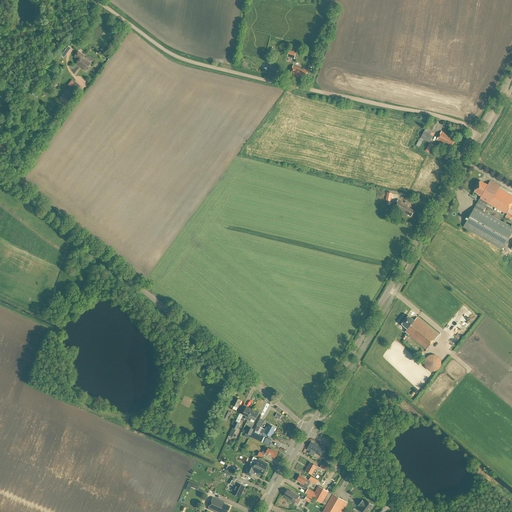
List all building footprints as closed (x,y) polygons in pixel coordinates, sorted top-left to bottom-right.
[(289,50),(287,58),(293,60),(295,52),(289,50)] [(87,71),(91,65),(82,59),(84,57),(78,52),(74,58),(78,61),(75,65),(85,72),(86,70),(87,71)] [(305,79),(308,70),(294,66),(290,77),(293,78),(294,76),(298,78),(299,77),(305,79)] [(80,86),(79,85),(74,82),(74,83),(71,80),(67,85),(70,87),(70,88),(74,91),(75,90),(77,91),(80,86)] [(71,95),(66,91),(59,99),(64,103),(71,95)] [(432,132),(426,129),(424,132),(416,146),(419,148),(423,140),(429,143),(434,134),(432,133),(432,132)] [(452,147),(454,142),(453,141),(453,140),(450,138),(451,137),(441,132),(436,141),(449,148),(450,146),(452,147)] [(434,145),(430,143),(426,151),(429,153),(434,145)] [(511,194),(490,182),(487,186),(480,182),(474,192),(478,194),(478,195),(481,197),(463,228),(503,251),(511,235),(511,227),(484,211),(488,204),(507,215),(506,218),(510,220),(511,216),(511,215),(507,213),(511,204),(511,194)] [(411,217),(414,211),(408,208),(409,206),(398,200),(393,208),(404,214),(408,216),(408,215),(411,217)] [(468,317),(473,312),(469,308),(460,316),(463,319),(466,316),(468,317)] [(408,336),(419,345),(426,351),(439,336),(417,318),(414,322),(409,317),(402,325),(407,330),(405,332),(408,335),(408,336)] [(429,355),(425,359),(424,364),(426,368),(429,371),(434,372),(439,370),(441,365),(441,361),(439,357),(434,355),(429,355)] [(235,398),(231,408),(233,409),(234,407),(238,408),(242,400),(235,398)] [(247,421),(252,410),(245,407),(242,414),(246,416),(244,419),(245,419),(247,421)] [(259,413),(252,410),(247,421),(250,422),(250,421),(251,419),(255,421),(259,413)] [(236,430),(240,424),(239,423),(236,422),(229,436),(232,438),(236,430)] [(270,437),(275,428),(269,424),(267,428),(266,428),(264,430),(260,428),(260,427),(257,426),(254,430),(262,434),(263,433),(270,437)] [(253,432),(251,438),(264,443),(266,438),(253,432)] [(311,442),(308,448),(307,450),(310,452),(310,454),(314,456),(315,454),(320,456),(324,448),(317,444),(316,445),(311,442)] [(275,459),(278,453),(271,449),(271,450),(265,447),(261,453),(260,452),(257,456),(262,459),(265,453),(275,459)] [(256,463),(255,462),(253,467),(249,465),(245,474),(251,477),(253,472),(258,474),(258,473),(263,476),(267,468),(266,468),(267,464),(258,459),(256,463)] [(316,469),(317,467),(310,463),(305,472),(311,475),(315,477),(318,471),(316,469)] [(297,482),(301,484),(300,487),(306,490),(309,486),(308,486),(310,482),(300,476),(297,482)] [(242,482),(237,479),(234,477),(232,481),(230,485),(235,487),(232,494),(240,498),(245,487),(241,485),(242,482)] [(333,494),(328,492),(319,486),(315,493),(308,489),(305,494),(308,495),(307,497),(311,500),(312,498),(322,503),(326,506),(322,511),(341,511),(347,503),(333,494)] [(300,501),(298,500),(299,497),(290,491),(290,492),(287,490),(283,496),(286,498),(285,499),(295,504),(296,503),(298,505),(300,501)] [(228,511),(230,507),(224,504),(225,503),(213,498),(208,509),(214,511),(228,511)] [(359,510),(361,511),(367,511),(373,505),(367,500),(365,502),(362,500),(359,505),(362,507),(359,510)]
